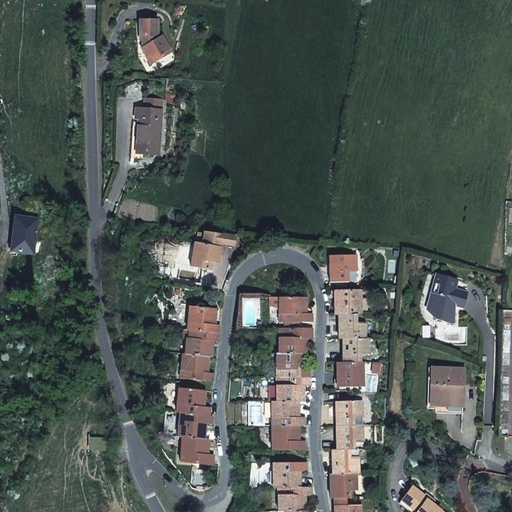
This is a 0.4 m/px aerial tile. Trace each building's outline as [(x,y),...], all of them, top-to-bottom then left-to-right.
[(142,49),(146,57),(151,55),(155,61),(171,52),(162,36),(159,38),(157,37),(157,21),(140,21),(140,41),(144,41),(144,44),(146,46),(142,49)] [(151,55),(146,57),(150,64),(155,61),(151,55)] [(159,154),(163,100),(146,99),(145,109),(136,109),(135,119),(138,119),(137,153),(159,154)] [(15,234),(13,251),(33,253),(37,219),(15,216),(13,234),(15,234)] [(216,255),(220,255),(221,247),(222,244),(223,235),(204,232),(202,244),(194,242),(191,259),(194,260),(192,267),(210,270),(212,262),(215,262),(216,255)] [(236,237),(223,235),(222,244),(235,246),(236,237)] [(356,271),(355,255),(330,256),(330,281),(348,281),(347,271),(356,271)] [(454,280),(435,275),(430,293),(433,294),(428,312),(435,319),(447,320),(447,323),(454,323),(454,310),(452,309),(453,305),(462,308),(466,293),(454,289),(454,280)] [(338,315),(356,314),(362,314),(361,290),(334,291),(334,315),(338,315)] [(279,310),(279,298),(269,298),(268,306),(279,310)] [(301,306),(306,306),(306,298),(279,298),(279,310),(279,314),(282,314),(281,322),(285,322),(285,328),(299,328),(299,321),(312,321),(312,314),(306,314),(302,314),(301,306)] [(212,317),(215,317),(216,309),(189,306),(187,323),(189,324),(188,331),(219,334),(220,325),(215,324),(212,324),(212,317)] [(356,322),(356,314),(338,315),(339,339),(342,339),(366,338),(366,322),(356,322)] [(302,337),(307,337),(312,337),(312,329),(282,329),(282,337),(279,337),(278,353),(303,353),(307,353),(307,344),(303,344),(302,337)] [(219,342),(219,334),(188,331),(188,338),(186,338),(184,355),(209,357),(211,357),(211,349),(208,349),(209,341),(212,342),(219,342)] [(366,338),(342,339),(343,363),(360,363),(360,354),(370,354),(369,338),(366,338)] [(303,353),(278,353),(277,353),(277,369),(280,369),(280,376),(310,376),(310,368),(303,367),(300,367),(300,359),(303,359),(303,353)] [(208,365),(209,357),(184,355),(182,355),(180,371),(183,372),(182,379),(213,382),(214,373),(208,373),(203,373),(204,365),(208,365)] [(363,363),(360,363),(343,363),(337,363),(337,387),(363,386),(363,363)] [(380,375),(381,366),(373,365),(372,374),(380,375)] [(464,369),(431,369),(430,384),(436,385),(435,406),(463,407),(463,394),(461,394),(461,385),(463,385),(464,369)] [(310,385),(310,376),(280,376),(280,383),(276,384),(276,402),(299,401),(304,401),(304,393),(300,393),(300,385),(304,385),(310,385)] [(201,399),(204,399),(205,391),(178,389),(176,405),(179,405),(179,413),(182,413),(209,416),(209,407),(204,407),(200,406),(201,399)] [(299,410),(299,401),(276,402),(271,402),(271,418),(274,418),(274,426),(299,426),(305,425),(305,417),(299,417),(295,417),(295,410),(299,410)] [(335,402),(336,426),(354,425),(353,417),(362,417),(362,401),(335,402)] [(212,416),(209,416),(182,413),(181,422),(179,422),(177,437),(182,437),(204,439),(205,431),(201,430),(202,422),(205,423),(211,423),(212,416)] [(354,425),(362,425),(362,417),(353,417),(354,425)] [(354,425),(336,426),(337,450),(350,449),(354,449),(354,443),(363,442),(362,425),(354,425)] [(299,434),(299,426),(274,426),(271,426),(271,442),(274,442),(274,450),(305,449),(305,441),(299,441),(295,441),(295,434),(299,434)] [(208,440),(204,439),(182,437),(180,453),(182,453),(182,461),(212,464),(213,455),(207,454),(203,454),(204,447),(208,447),(208,440)] [(350,456),(350,449),(337,450),(332,450),(333,474),(357,473),(359,473),(359,456),(350,456)] [(296,471),(300,471),(307,471),(306,462),(276,463),(275,471),(273,471),(273,487),(277,487),(280,487),(300,487),(300,478),(296,478),(296,471)] [(357,473),(333,474),(330,474),(330,499),(334,499),(345,498),(352,498),(352,490),(357,490),(357,473)] [(425,496),(412,486),(400,501),(414,511),(443,511),(432,503),(424,497),(425,496)] [(311,487),(300,487),(280,487),(280,496),(277,496),(277,511),(285,511),(305,511),(305,503),(301,502),(301,495),(305,495),(311,494),(311,487)] [(426,494),(425,496),(424,497),(432,503),(434,501),(426,494)] [(345,505),(345,498),(334,499),(334,511),(361,511),(361,505),(345,505)] [(414,511),(400,501),(398,503),(409,511),(414,511)]
